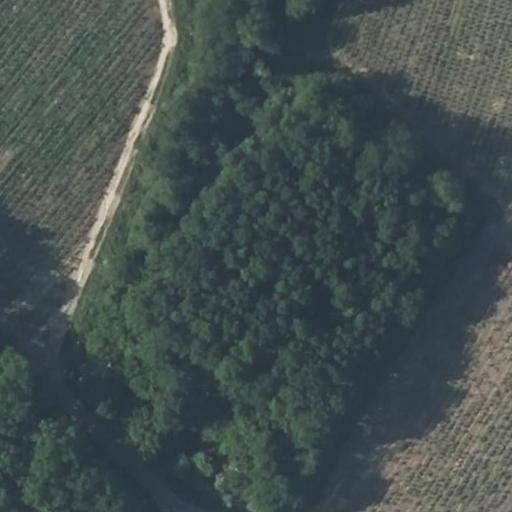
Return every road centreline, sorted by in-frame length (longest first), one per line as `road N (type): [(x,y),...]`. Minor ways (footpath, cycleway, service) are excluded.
road 1 (track): [(159,0),(169,45),(38,374)]
road 2 (track): [(511,228),(300,17),(228,0)]
road 3 (track): [(0,331),(184,511)]
